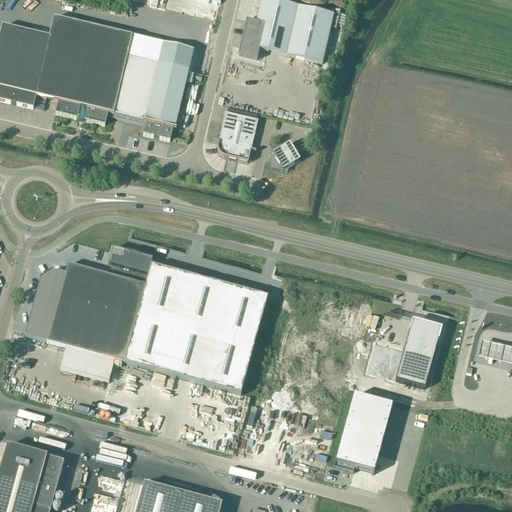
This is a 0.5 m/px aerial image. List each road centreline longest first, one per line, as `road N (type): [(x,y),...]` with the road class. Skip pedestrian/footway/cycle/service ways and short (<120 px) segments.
road 1 (unclassified): [(0,404),(392,510)]
road 2 (secondary): [(511,289),(127,201)]
road 3 (unclassified): [(0,125),(190,170)]
road 4 (unclassified): [(190,170),(231,0)]
road 5 (unknown): [(192,264),(260,280),(279,234)]
